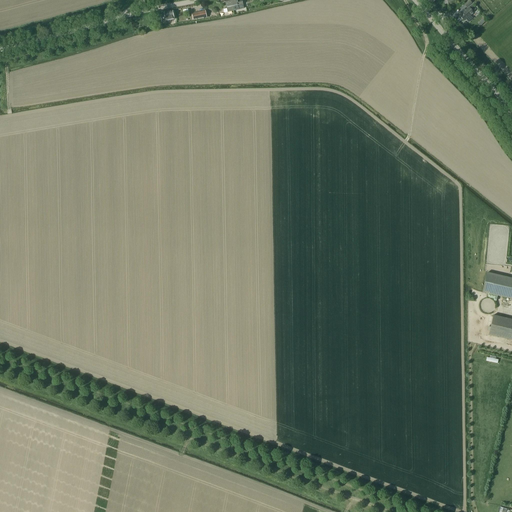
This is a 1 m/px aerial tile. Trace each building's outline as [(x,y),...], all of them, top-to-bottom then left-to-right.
[(227,9),(223,10),(224,13),(227,12),(234,11),(233,8),(230,0),(224,0),(226,7),(227,9)] [(230,0),(233,8),(234,11),(235,11),(239,10),(244,9),(243,4),(241,0),(230,0)] [(459,16),(464,21),(465,20),(468,23),(473,19),(470,16),(473,13),(476,10),(472,5),(459,16)] [(174,19),(172,10),(164,12),(164,14),(160,15),(162,21),(174,19)] [(194,13),(192,13),(193,19),(196,19),(207,16),(205,11),(194,13)] [(511,278),(487,273),(483,292),(511,299),(511,278)] [(511,340),(511,319),(493,315),(488,335),(511,340)]
